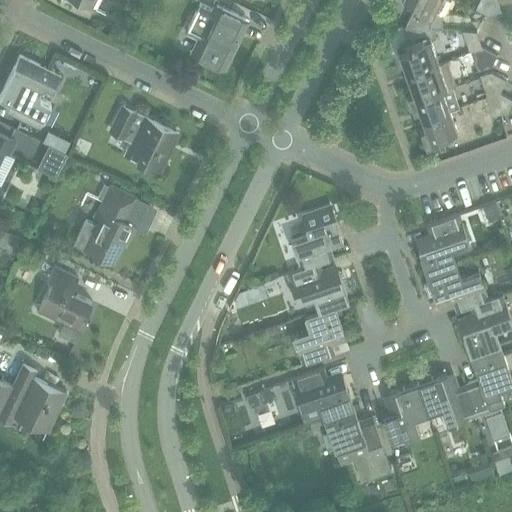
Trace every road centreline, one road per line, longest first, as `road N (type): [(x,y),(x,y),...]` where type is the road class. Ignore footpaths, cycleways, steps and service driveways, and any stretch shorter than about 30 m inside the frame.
road 1 (residential): [(247,122),(146,337),(130,393),(130,445),(147,511)]
road 2 (residential): [(188,511),(167,437),(175,351),(280,138)]
road 3 (residential): [(15,9),(247,122)]
road 4 (residential): [(363,353),(421,333),(385,218),(387,188)]
road 5 (residential): [(280,138),(350,0)]
road 6 (residential): [(308,0),(247,122)]
road 7 (residential): [(387,188),(511,152)]
